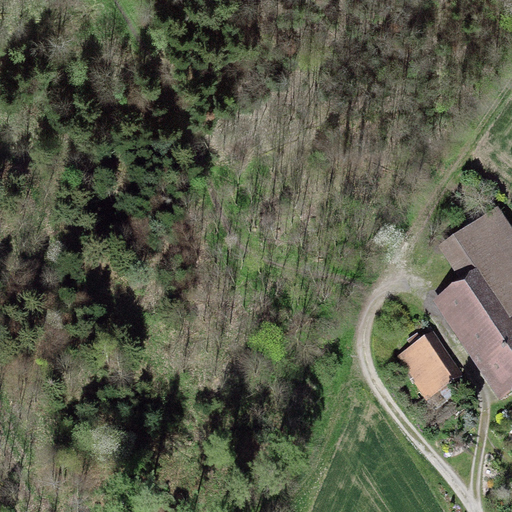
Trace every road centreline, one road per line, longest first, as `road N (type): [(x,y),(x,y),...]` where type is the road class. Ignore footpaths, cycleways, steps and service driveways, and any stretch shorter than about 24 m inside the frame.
road 1 (track): [(263,511),(302,487),(348,377),(367,371),(369,299),(511,73)]
road 2 (residential): [(475,511),(367,371)]
